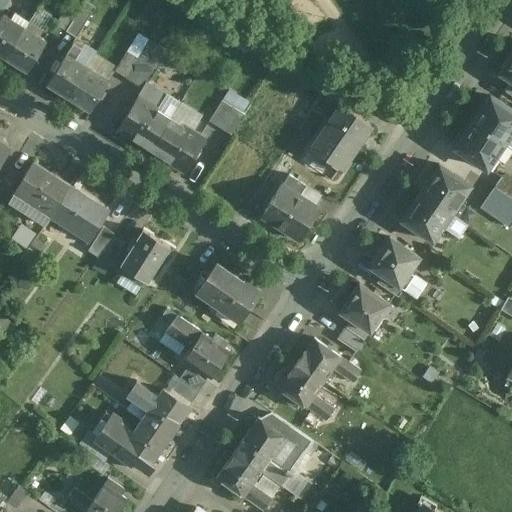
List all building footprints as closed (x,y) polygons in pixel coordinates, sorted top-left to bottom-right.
[(77,13),(66,31),(77,37),(96,7),(85,0),(77,13)] [(67,6),(56,25),(66,31),(77,13),(67,6)] [(11,19),(4,14),(0,20),(0,53),(7,58),(29,22),(15,13),(11,19)] [(29,22),(7,58),(28,71),(46,41),(39,36),(43,30),(29,22)] [(73,42),(48,83),(69,97),(88,66),(75,58),(82,47),(73,42)] [(163,59),(143,47),(138,57),(157,69),(163,59)] [(511,52),(500,70),(500,71),(501,72),(499,74),(511,82),(511,52)] [(157,69),(138,57),(126,76),(144,87),(145,88),(147,84),(157,69)] [(88,66),(69,97),(90,110),(109,80),(88,66)] [(352,95),(333,83),(326,95),(340,104),(344,107),(352,95)] [(138,97),(137,97),(118,128),(152,149),(171,118),(154,108),(160,97),(157,90),(147,84),(145,88),(144,87),(138,97)] [(249,105),(228,92),(209,121),(230,134),(249,105)] [(511,108),(500,101),(499,102),(490,96),(482,107),(479,105),(470,119),(504,142),(511,130),(511,108)] [(340,104),(311,147),(342,167),(370,125),(344,107),(340,104)] [(192,131),(171,118),(152,149),(185,170),(204,139),(192,131)] [(511,147),(504,142),(470,119),(460,132),(464,135),(456,146),(465,152),(464,154),(477,163),(478,162),(487,168),(495,156),(502,161),(506,160),(511,151),(511,147)] [(0,165),(11,148),(0,140),(0,165)] [(71,186),(34,161),(14,191),(52,216),(71,186)] [(450,173),(438,165),(420,192),(452,213),(470,186),(459,179),(462,175),(453,168),(450,173)] [(11,169),(0,185),(0,196),(5,200),(21,175),(11,169)] [(511,177),(509,175),(502,176),(494,187),(511,199),(511,177)] [(321,195),(302,183),(296,194),(315,206),(321,195)] [(506,196),(494,187),(490,184),(484,194),(500,205),(506,196)] [(296,194),(281,185),(261,218),(299,242),(320,209),(315,206),(296,194)] [(110,211),(71,186),(52,216),(90,241),(110,211)] [(452,213),(420,192),(401,221),(410,227),(407,231),(418,238),(421,234),(432,242),(452,213)] [(104,227),(88,251),(97,257),(113,235),(114,233),(104,227)] [(171,247),(143,230),(121,266),(148,283),(171,247)] [(126,243),(113,235),(97,257),(96,258),(111,267),(126,243)] [(419,257),(390,238),(370,267),(404,290),(414,275),(409,272),(419,257)] [(241,282),(215,263),(196,291),(239,322),(261,291),(243,279),(241,282)] [(396,308),(359,283),(340,312),(369,331),(382,313),(390,318),(396,308)] [(511,298),(508,297),(501,309),(511,315),(511,298)] [(179,316),(168,308),(163,315),(174,322),(179,316)] [(230,350),(179,316),(174,322),(168,332),(191,348),(184,359),(212,377),(230,350)] [(364,340),(345,326),(337,338),(356,351),(364,340)] [(361,369),(314,337),(297,362),(323,380),(332,367),(353,381),(361,369)] [(323,380),(297,362),(280,387),(284,390),(280,396),(297,408),(301,402),(312,409),(323,416),(327,420),(334,409),(313,395),(323,380)] [(207,381),(187,368),(180,377),(200,391),(207,381)] [(200,391),(180,377),(172,389),(191,403),(200,391)] [(191,407),(163,388),(158,395),(136,380),(127,394),(148,409),(141,419),(169,438),(191,407)] [(323,416),(312,409),(305,419),(316,427),(323,416)] [(134,428),(113,414),(98,436),(96,439),(111,451),(130,464),(132,461),(148,472),(154,463),(153,462),(169,438),(141,419),(134,428)] [(294,427),(275,414),(268,423),(288,437),(294,427)] [(258,417),(234,452),(261,471),(262,471),(286,488),(287,488),(301,498),(312,482),(294,470),(292,473),(291,472),(312,442),(312,443),(313,441),(294,427),(288,437),(268,423),(258,417)] [(98,436),(89,430),(80,443),(105,460),(111,451),(96,439),(98,436)] [(261,471),(234,452),(216,477),(264,510),(272,498),(252,484),(262,471),(261,471)] [(118,511),(126,500),(104,485),(93,501),(74,489),(67,499),(86,511),(118,511)] [(439,511),(425,503),(419,511),(439,511)]
